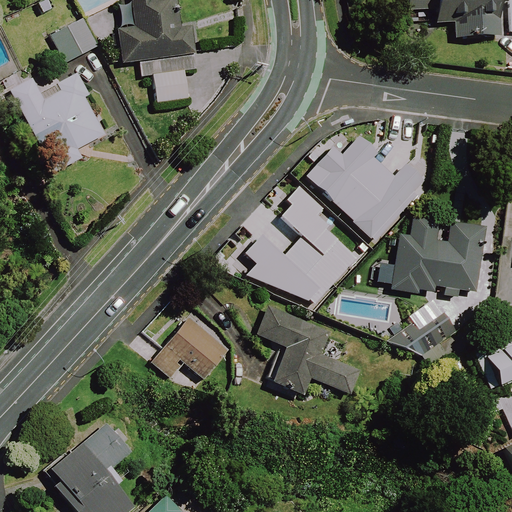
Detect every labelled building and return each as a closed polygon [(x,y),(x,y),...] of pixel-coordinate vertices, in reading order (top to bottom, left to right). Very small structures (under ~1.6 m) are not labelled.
[(180,27),(176,0),(129,0),(133,30),(117,32),(122,66),(138,64),(140,79),(151,77),(155,106),(187,101),(183,73),(197,71),(191,25),(180,27)] [(497,39),(496,0),(407,0),(408,13),(435,12),(436,25),(452,25),(453,40),(497,39)] [(96,50),(82,21),(49,37),(63,66),(96,50)] [(87,98),(75,75),(37,94),(31,82),(21,87),(17,77),(3,84),(50,177),(78,162),(73,152),(103,137),(84,100),(87,98)] [(434,183),(412,161),(391,184),(413,205),(434,183)] [(392,195),(376,179),(351,202),(328,178),(279,225),(292,238),(286,244),(302,261),(310,253),(320,264),(392,195)] [(431,287),(442,288),(440,301),(453,302),(455,290),(474,292),(481,230),(410,222),(408,240),(396,239),(390,295),(415,298),(416,293),(430,294),(431,287)] [(328,335),(267,310),(255,337),(282,349),(267,384),(301,398),(309,381),(348,397),(358,374),(319,357),(328,335)] [(226,354),(189,322),(151,366),(167,380),(180,365),(201,383),(226,354)] [(511,380),(511,344),(480,359),(494,389),(511,380)] [(71,511),(127,511),(136,505),(107,470),(127,453),(104,426),(42,477),(71,511)] [(511,445),(501,450),(511,478),(511,445)] [(195,511),(188,504),(180,511),(178,511),(164,497),(148,511),(195,511)] [(296,511),(274,500),(267,511),(296,511)]
